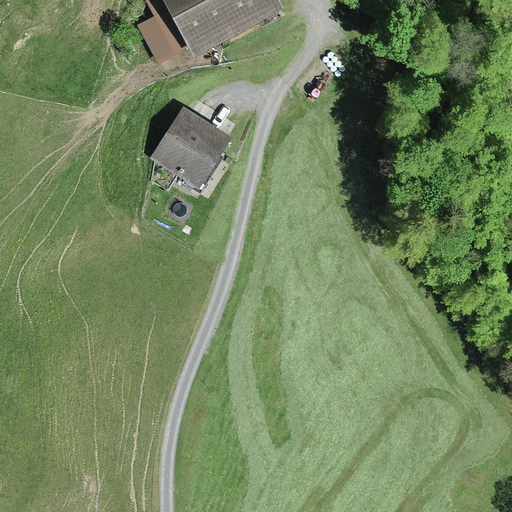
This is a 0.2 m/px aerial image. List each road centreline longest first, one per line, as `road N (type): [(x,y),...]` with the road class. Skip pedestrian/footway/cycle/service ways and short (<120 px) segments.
road 1 (track): [(167,511),(173,420),(230,265),(258,141),(285,83),(308,56),(313,17)]
road 2 (track): [(313,17),(342,46),(362,87),(380,154),(412,221),(479,331),(511,362)]
